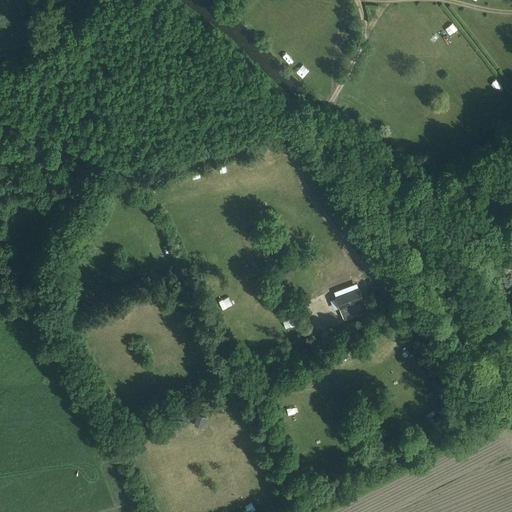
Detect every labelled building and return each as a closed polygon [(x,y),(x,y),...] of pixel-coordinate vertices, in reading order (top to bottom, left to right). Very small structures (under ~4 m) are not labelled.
[(241,252),(237,254),(241,266),(245,264),(241,252)] [(384,254),(373,260),(375,264),(380,261),(389,277),(387,278),(391,285),(403,278),(401,274),(396,277),(387,262),(389,261),(384,254)] [(330,274),(333,287),(354,282),(351,269),(330,274)] [(375,305),(367,285),(345,295),(353,314),(375,305)] [(338,287),(324,290),(325,296),(339,293),(338,287)] [(229,411),(240,415),(244,404),(233,400),(229,411)] [(209,418),(198,414),(194,425),(204,429),(209,418)] [(135,444),(120,442),(119,455),(134,457),(135,444)]
